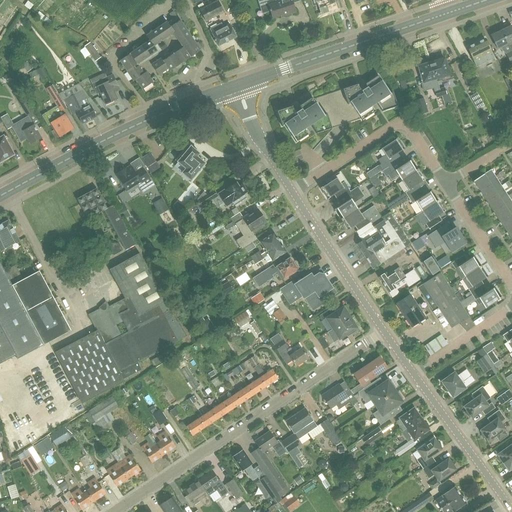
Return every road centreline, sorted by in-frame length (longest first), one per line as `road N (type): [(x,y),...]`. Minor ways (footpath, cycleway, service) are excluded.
road 1 (residential): [(383,331),(114,511)]
road 2 (residential): [(202,97),(196,80),(208,48),(184,4),(171,2),(114,58),(149,119)]
road 3 (primary): [(237,85),(446,14)]
road 4 (residential): [(445,183),(410,129),(395,124),(291,191)]
road 5 (unclassified): [(511,510),(413,373)]
road 6 (unclassified): [(383,331),(291,191)]
road 7 (primary): [(0,195),(149,119)]
road 8 (residential): [(511,285),(445,183)]
